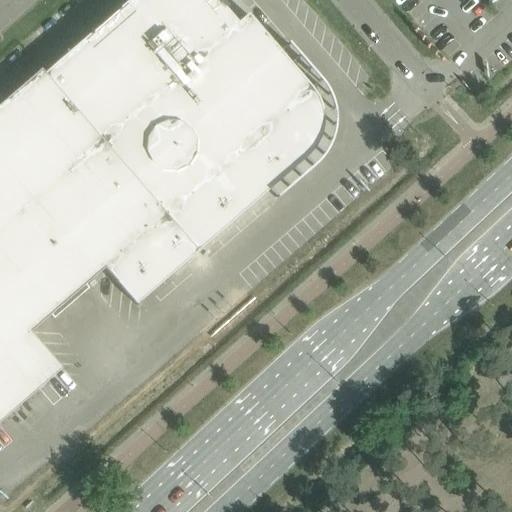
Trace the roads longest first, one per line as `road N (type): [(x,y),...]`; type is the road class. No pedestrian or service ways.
road 1 (secondary): [(511,171),(147,511)]
road 2 (secondary): [(223,511),(511,244)]
road 3 (unclassified): [(350,0),(435,95)]
